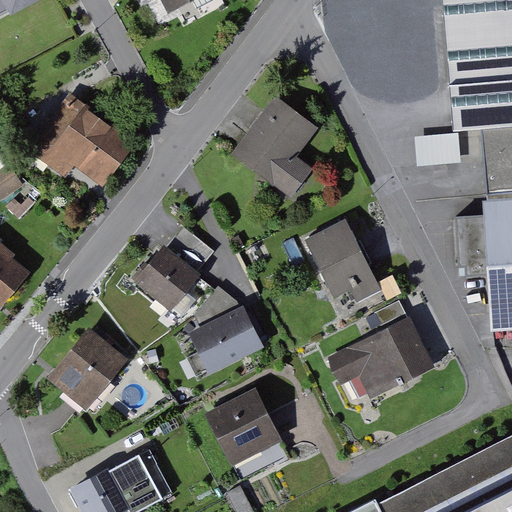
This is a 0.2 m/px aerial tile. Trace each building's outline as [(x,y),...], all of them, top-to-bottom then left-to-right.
[(40,0),(11,0),(18,12),(40,0)] [(202,0),(167,0),(175,15),(202,0)] [(511,0),(449,0),(461,131),(421,135),(423,165),(491,159),(488,127),(511,125),(511,0)] [(137,140),(75,96),(38,150),(100,193),(137,140)] [(329,132),(287,99),(243,154),(303,202),(325,175),(306,160),(329,132)] [(511,125),(488,127),(491,159),(494,198),(511,196),(511,125)] [(29,183),(15,162),(0,171),(0,189),(5,198),(29,183)] [(511,196),(494,198),(492,198),(501,329),(511,328),(511,196)] [(488,271),(485,208),(457,210),(460,272),(488,271)] [(358,223),(318,244),(347,298),(387,276),(358,223)] [(225,258),(192,230),(148,282),(181,310),(225,258)] [(34,273),(0,243),(0,310),(1,311),(34,273)] [(250,312),(199,338),(218,376),(269,350),(250,312)] [(444,367),(417,319),(345,359),(372,408),(444,367)] [(137,358),(99,327),(56,381),(94,411),(137,358)] [(193,329),(180,334),(193,374),(206,370),(193,329)] [(289,449),(261,396),(217,419),(245,473),(289,449)] [(511,511),(511,442),(372,511),(511,511)] [(147,454),(80,490),(92,511),(122,511),(135,505),(139,511),(168,494),(147,454)]
